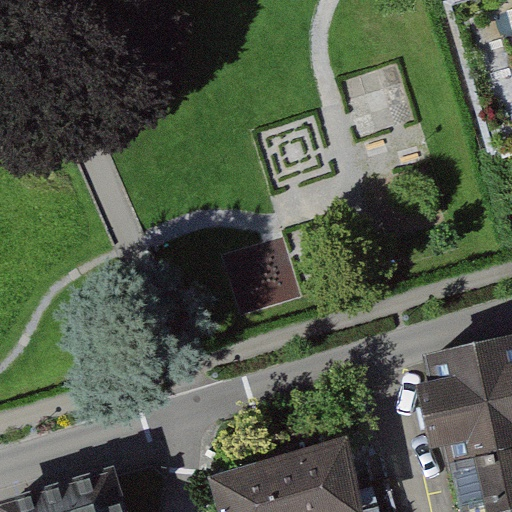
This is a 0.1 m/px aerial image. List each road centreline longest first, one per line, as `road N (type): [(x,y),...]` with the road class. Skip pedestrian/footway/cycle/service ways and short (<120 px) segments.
road 1 (residential): [(184,414),(511,317)]
road 2 (residential): [(0,469),(184,414)]
